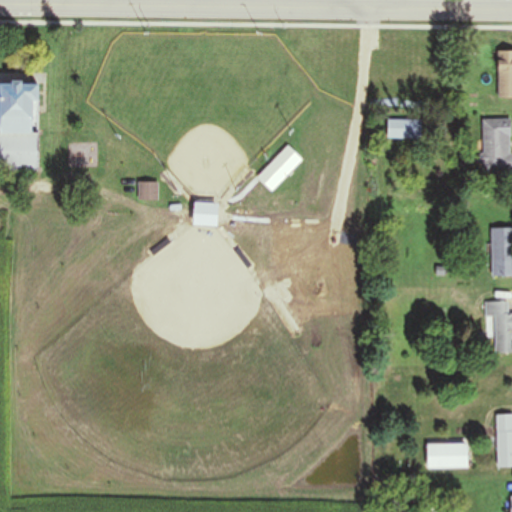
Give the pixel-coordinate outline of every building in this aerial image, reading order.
[(511,97),(511,50),(505,50),(505,59),(496,59),(496,97),(511,97)] [(482,172),(511,172),(511,119),(481,120),(482,172)] [(421,138),(421,120),(387,120),(387,138),(421,138)] [(155,198),(155,183),(148,183),(148,187),(139,187),(139,198),(155,198)] [(511,227),(491,227),(491,276),(511,276),(511,227)] [(511,353),(511,312),(509,312),(509,302),(485,302),(485,318),(494,318),(495,354),(511,353)] [(496,467),(511,467),(511,414),(496,415),(496,467)] [(425,469),(467,469),(467,444),(425,444),(425,469)]
